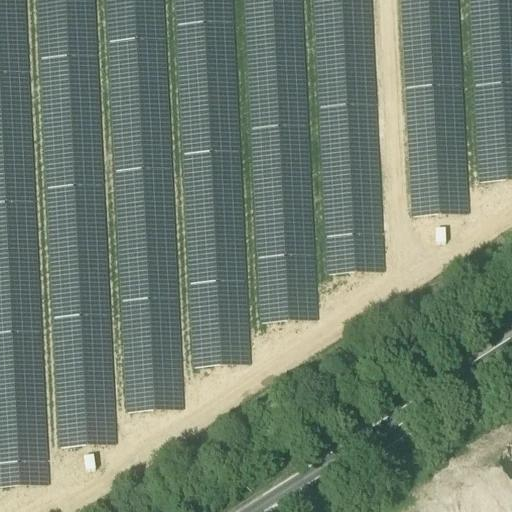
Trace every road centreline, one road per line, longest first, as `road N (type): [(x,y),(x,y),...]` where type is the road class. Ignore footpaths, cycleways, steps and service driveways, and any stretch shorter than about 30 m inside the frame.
road 1 (track): [(511,218),(63,511)]
road 2 (secondary): [(511,353),(266,511)]
road 3 (track): [(389,0),(402,237),(424,278)]
